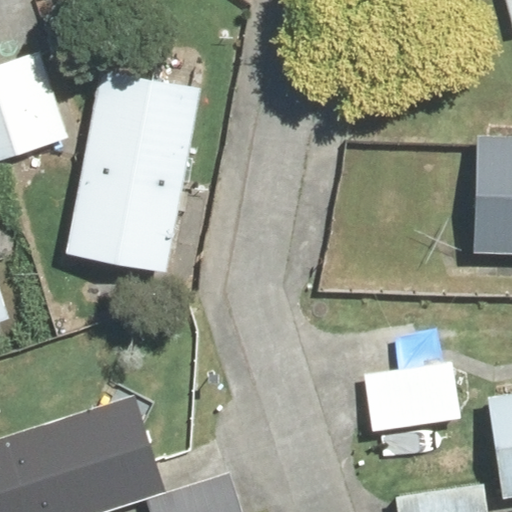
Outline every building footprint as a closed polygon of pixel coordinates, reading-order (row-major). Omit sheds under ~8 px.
[(177,265),(208,83),(106,66),(76,248),(177,265)] [(511,132),(488,132),(484,243),(511,243),(511,132)] [(0,313),(16,308),(0,262),(0,313)] [(462,361),(373,374),(381,429),(470,416),(462,361)] [(173,486),(140,384),(0,428),(0,511),(105,511),(104,507),(173,486)] [(511,384),(495,387),(508,486),(511,485),(511,384)] [(494,511),(492,486),(405,493),(406,511),(494,511)]
